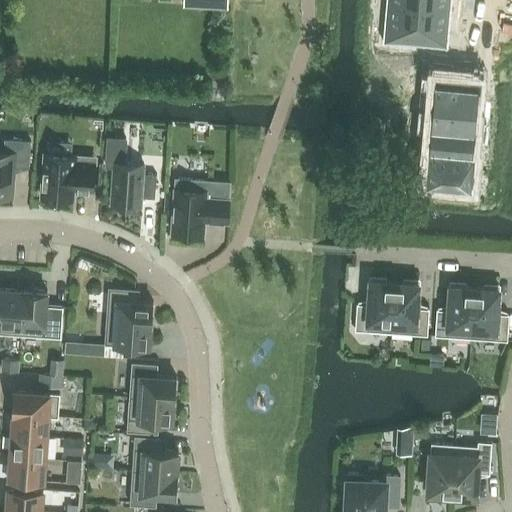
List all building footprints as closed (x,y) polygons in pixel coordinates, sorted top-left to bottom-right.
[(451,0),(386,0),(383,41),(448,46),(451,0)] [(426,183),(472,186),(479,77),(436,74),(426,183)] [(108,137),(106,166),(114,166),(111,203),(141,205),(142,197),(155,197),(157,173),(144,172),(144,163),(126,162),(127,138),(108,137)] [(29,164),(31,140),(5,138),(4,150),(0,149),(0,193),(13,195),(15,163),(29,164)] [(77,154),(44,152),(41,196),(73,198),(74,189),(94,190),(96,162),(76,160),(77,154)] [(207,179),(176,177),(172,232),(204,234),(205,219),(227,221),(229,193),(207,191),(207,179)] [(391,331),(395,281),(385,281),(385,277),(371,276),(369,303),(357,302),(355,329),(391,331)] [(395,281),(391,331),(427,334),(429,307),(417,306),(419,279),(405,279),(405,282),(395,281)] [(471,337),(475,287),(465,286),(465,283),(451,282),(449,308),(437,307),(435,334),(471,337)] [(485,287),(475,287),(471,337),(507,339),(509,312),(497,312),(499,285),(485,284),(485,287)] [(25,288),(24,288),(3,286),(0,331),(0,332),(22,334),(25,288)] [(46,305),(47,288),(24,286),(24,288),(25,288),(22,334),(61,337),(63,306),(46,305)] [(109,286),(106,320),(152,323),(154,301),(139,300),(140,288),(109,286)] [(106,320),(105,343),(149,346),(151,325),(152,325),(152,323),(106,320)] [(430,353),(430,363),(443,364),(444,354),(430,353)] [(19,359),(2,358),(2,369),(18,370),(19,359)] [(158,363),(132,361),(130,396),(174,399),(175,400),(177,376),(157,375),(158,363)] [(64,375),(39,373),(39,386),(64,387),(64,375)] [(58,416),(60,392),(14,389),(12,413),(14,413),(14,412),(49,414),(49,415),(58,416)] [(174,399),(130,396),(127,430),(158,432),(159,420),(173,421),(174,399)] [(47,436),(49,415),(49,414),(14,412),(14,413),(12,433),(47,436)] [(96,430),(97,424),(92,418),(85,417),(84,429),(96,430)] [(415,423),(414,439),(427,439),(428,424),(415,423)] [(47,436),(12,433),(11,455),(46,457),(47,436)] [(161,436),(135,435),(133,468),(177,471),(179,450),(160,448),(161,436)] [(83,439),(65,437),(64,452),(82,453),(83,439)] [(476,499),(478,471),(490,472),(492,441),(479,440),(478,445),(456,443),(452,493),(462,494),(461,497),(476,499)] [(452,493),(456,443),(432,441),(428,495),(442,496),(442,492),(452,493)] [(44,480),(46,457),(11,455),(9,477),(44,480)] [(83,460),(69,459),(67,480),(82,482),(83,460)] [(178,471),(177,471),(133,468),(130,503),(156,505),(157,493),(177,495),(178,471)] [(364,473),(343,472),(342,493),(347,493),(346,511),(384,511),(385,504),(399,505),(400,475),(384,474),(384,480),(364,479),(364,473)] [(44,488),(9,485),(7,508),(42,510),(44,488)]
